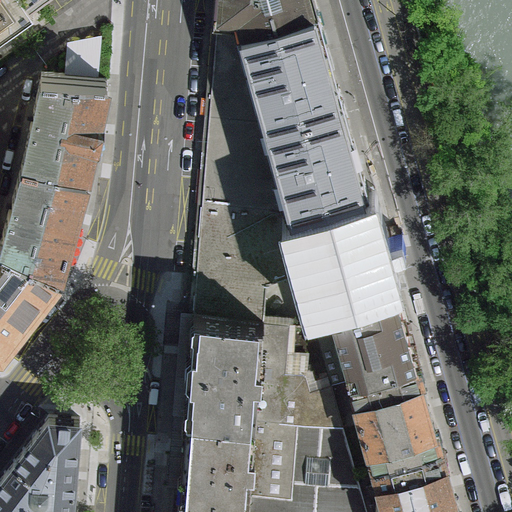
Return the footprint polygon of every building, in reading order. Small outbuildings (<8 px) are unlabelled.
[(0,0),(0,23),(33,0),(0,0)] [(239,13),(243,28),(314,8),(312,0),(220,0),(219,12),(239,13)] [(243,28),(269,119),(340,100),(314,8),(243,28)] [(243,28),(239,13),(219,12),(210,115),(269,119),(243,28)] [(24,159),(87,174),(108,77),(43,72),(24,159)] [(269,119),(294,210),(366,190),(340,100),(269,119)] [(294,210),(269,119),(210,115),(204,202),(294,210)] [(12,247),(60,272),(87,174),(24,159),(1,243),(8,252),(12,247)] [(366,190),(294,210),(309,267),(317,295),(319,302),(392,282),(390,276),(366,190)] [(195,311),(265,317),(268,279),(309,267),(294,210),(204,202),(195,311)] [(0,346),(2,346),(60,272),(12,247),(8,252),(1,260),(1,266),(0,265),(0,346)] [(392,282),(319,302),(311,304),(316,321),(333,381),(351,376),(353,379),(418,361),(396,280),(392,282)] [(187,412),(257,418),(265,317),(195,311),(187,412)] [(316,321),(265,317),(257,418),(299,422),(346,426),(333,381),(316,321)] [(418,361),(353,379),(375,459),(440,441),(418,361)] [(184,486),(252,493),(257,418),(187,412),(180,487),(184,486)] [(0,511),(73,511),(81,417),(49,414),(0,477),(0,511)] [(299,422),(257,418),(252,493),(293,496),(299,422)] [(299,422),(293,496),(252,493),(249,511),(370,511),(346,426),(299,422)] [(459,511),(440,441),(375,459),(382,482),(368,486),(375,511),(459,511)] [(249,511),(252,493),(184,486),(181,511),(249,511)]
